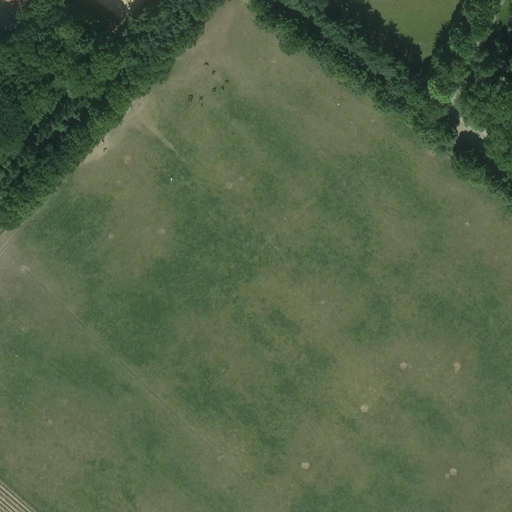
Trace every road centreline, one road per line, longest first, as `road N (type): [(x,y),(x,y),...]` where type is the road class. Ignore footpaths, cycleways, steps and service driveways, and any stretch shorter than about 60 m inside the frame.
road 1 (unclassified): [(214,0),(0,221)]
road 2 (unclassified): [(286,0),(441,110)]
road 3 (unclassified): [(441,110),(492,0)]
